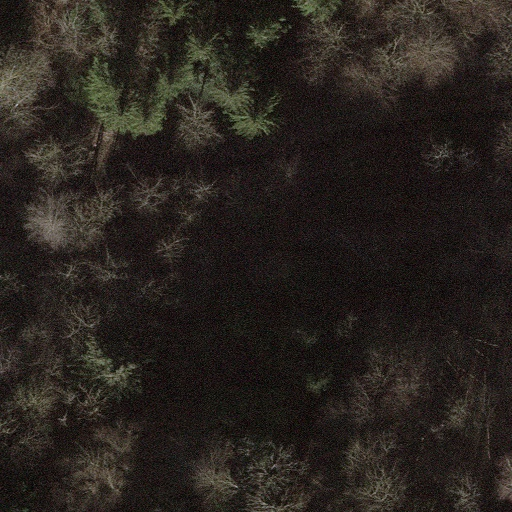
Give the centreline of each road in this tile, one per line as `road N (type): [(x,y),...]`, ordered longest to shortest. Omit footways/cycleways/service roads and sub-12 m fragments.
road 1 (track): [(511,79),(165,161),(0,188)]
road 2 (track): [(5,0),(44,94),(165,161)]
